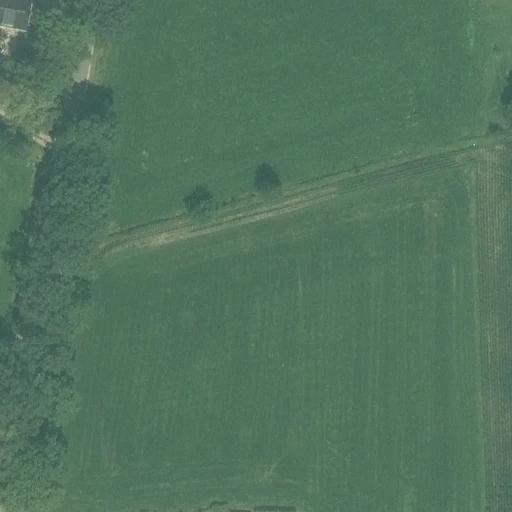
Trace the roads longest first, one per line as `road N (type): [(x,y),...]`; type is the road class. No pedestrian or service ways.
road 1 (unclassified): [(32,348),(89,0)]
road 2 (unclassified): [(2,511),(32,348)]
